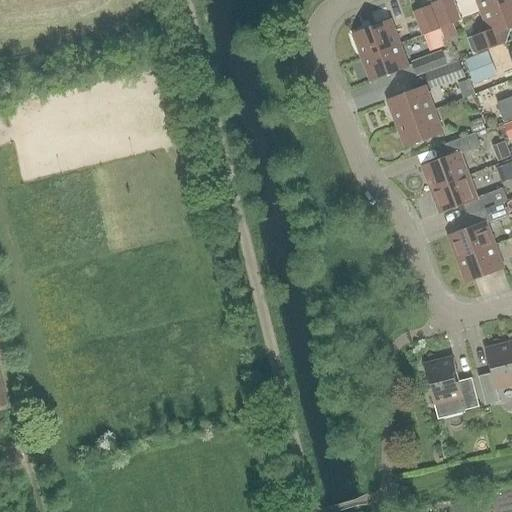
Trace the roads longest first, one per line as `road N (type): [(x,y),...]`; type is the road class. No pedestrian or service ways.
road 1 (unclassified): [(313,511),(188,0)]
road 2 (residential): [(443,322),(405,227),(356,157),(320,56),(324,20),(349,0)]
